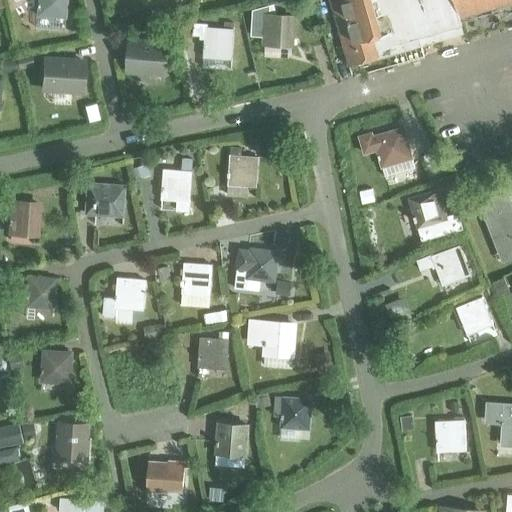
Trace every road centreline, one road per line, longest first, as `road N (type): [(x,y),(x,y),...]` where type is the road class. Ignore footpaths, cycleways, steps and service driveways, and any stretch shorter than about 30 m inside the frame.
road 1 (residential): [(183,417),(130,429),(110,417),(80,290),(84,272),(97,260),(328,207)]
road 2 (residential): [(511,48),(305,97)]
road 3 (residential): [(121,137),(305,97)]
road 4 (residential): [(328,207),(369,390)]
road 5 (residential): [(350,472),(384,493),(423,495),(511,480)]
road 6 (residential): [(369,390),(433,381),(511,354)]
road 7 (residential): [(94,0),(121,137)]
road 8 (residential): [(121,137),(0,164)]
